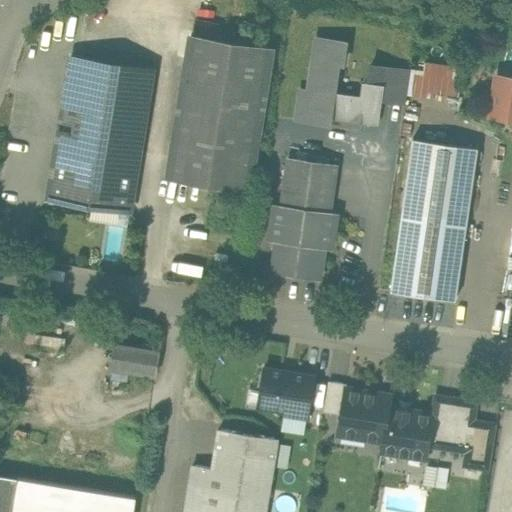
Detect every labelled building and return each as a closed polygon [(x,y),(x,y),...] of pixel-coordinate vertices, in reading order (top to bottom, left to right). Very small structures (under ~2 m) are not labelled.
[(272,48),(191,35),(169,176),(250,189),(272,48)] [(347,41),(316,37),(309,90),(312,91),(309,109),(331,112),(330,115),(377,122),(385,66),(371,64),(368,82),(364,82),(362,96),(335,93),(339,62),(343,63),(347,41)] [(153,69),(71,56),(48,197),(130,210),(153,69)] [(463,67),(425,61),(424,70),(411,68),(408,94),(458,100),(463,67)] [(511,76),(498,74),(492,115),(511,118),(511,76)] [(478,147),(413,138),(391,290),(456,299),(478,147)] [(336,164),(289,157),(282,206),(329,213),(336,164)] [(329,213),(282,206),(277,205),(271,239),(277,240),(272,267),(320,275),(325,247),(331,248),(337,215),(329,213)] [(159,349),(116,342),(112,369),(154,376),(159,349)] [(316,374),(264,366),(261,390),(266,390),(264,404),(258,403),(258,405),(285,410),(285,414),(306,417),(306,418),(308,418),(316,374)] [(347,382),(329,379),(324,410),(341,412),(346,386),(347,382)] [(433,412),(380,404),(381,392),(346,386),(341,412),(338,433),(383,441),(382,450),(427,458),(429,444),(434,412),(433,412)] [(477,400),(436,394),(433,412),(434,412),(429,444),(467,451),(469,451),(471,438),(474,419),(477,400)] [(495,423),(474,419),(471,438),(469,451),(467,451),(464,464),(488,468),(495,423)] [(254,432),(243,431),(242,428),(234,427),(231,429),(222,428),(217,431),(214,449),(275,459),(278,441),(275,436),(266,435),(266,434),(265,432),(256,431),(254,432)] [(266,511),(275,459),(214,449),(212,467),(196,464),(191,467),(184,511),(266,511)] [(449,467),(439,466),(436,485),(445,487),(449,467)] [(133,511),(136,496),(0,473),(0,511),(133,511)]
